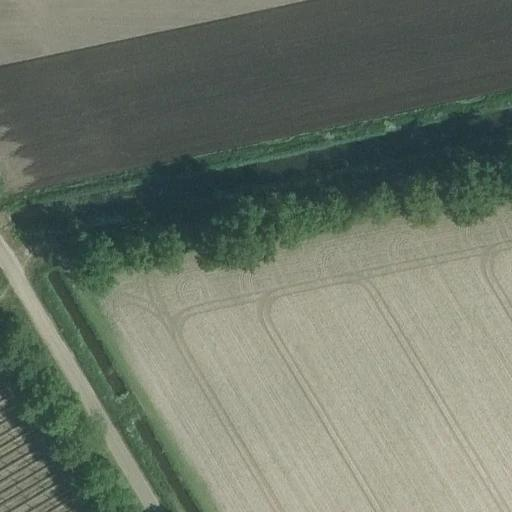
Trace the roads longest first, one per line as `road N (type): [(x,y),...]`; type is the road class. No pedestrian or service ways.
road 1 (track): [(511,160),(4,258)]
road 2 (unclassified): [(157,511),(0,250)]
